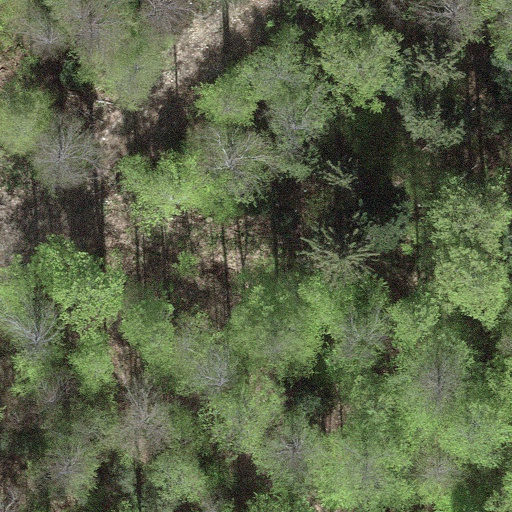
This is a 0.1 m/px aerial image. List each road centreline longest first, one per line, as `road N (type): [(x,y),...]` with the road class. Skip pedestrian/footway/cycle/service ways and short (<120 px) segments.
road 1 (track): [(0,212),(511,317)]
road 2 (track): [(0,276),(78,178),(251,0)]
